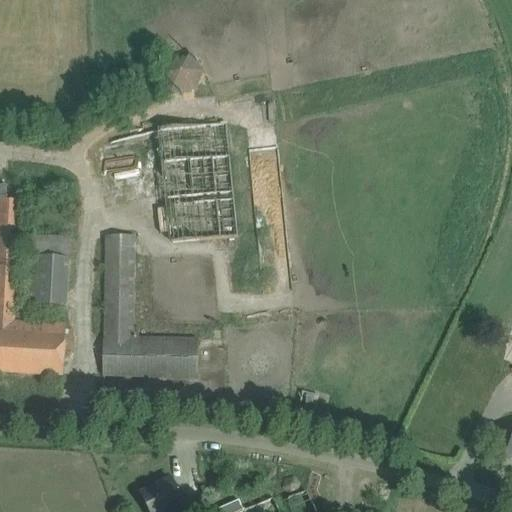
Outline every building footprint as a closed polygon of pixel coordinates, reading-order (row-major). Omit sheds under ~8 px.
[(171,61),(175,96),(207,92),(202,57),(171,61)] [(99,157),(166,151),(174,242),(240,236),(230,127),(97,138),(99,157)] [(18,303),(24,202),(25,186),(0,184),(0,373),(63,378),(66,326),(15,323),(16,303),(18,303)] [(65,308),(70,238),(29,235),(24,306),(65,308)] [(197,379),(198,359),(198,343),(138,341),(138,331),(129,331),(131,238),(104,237),(100,376),(197,379)] [(302,391),(299,412),(316,415),(319,393),(302,391)] [(511,420),(468,399),(452,431),(507,457),(511,446),(511,420)] [(176,511),(185,508),(180,499),(172,481),(143,494),(150,511),(176,511)] [(318,511),(314,497),(275,509),(276,511),(318,511)] [(241,511),(268,511),(265,503),(241,511)]
